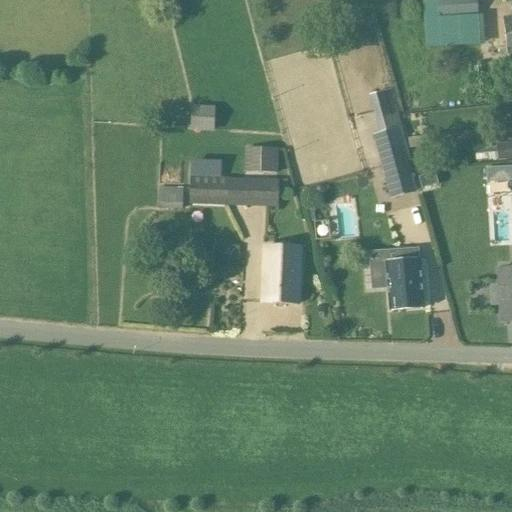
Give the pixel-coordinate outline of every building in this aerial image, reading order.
[(478,15),(477,0),(436,0),(437,17),(478,15)] [(484,45),(482,16),(437,18),(438,47),(484,45)] [(214,130),(215,106),(192,105),(191,129),(214,130)] [(376,142),(379,153),(392,198),(416,191),(398,127),(374,133),(376,142)] [(511,159),(511,142),(496,144),(498,161),(511,159)] [(245,172),(278,173),(279,149),(245,148),(245,172)] [(511,167),(486,169),(487,184),(511,182),(511,167)] [(189,204),(279,208),(279,180),(190,177),(189,204)] [(158,210),(183,210),(183,188),(159,187),(158,210)] [(262,303),(299,304),(301,248),(264,247),(262,303)] [(424,308),(420,260),(419,247),(369,251),(372,290),(388,289),(390,311),(424,308)] [(511,267),(501,268),(501,269),(498,269),(498,286),(490,287),(492,306),(499,305),(500,323),(511,322),(511,267)]
